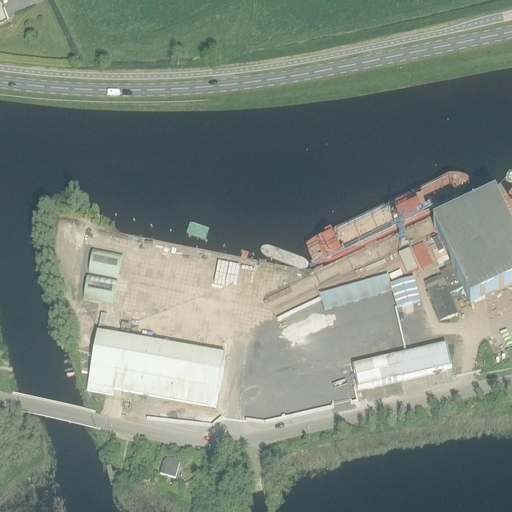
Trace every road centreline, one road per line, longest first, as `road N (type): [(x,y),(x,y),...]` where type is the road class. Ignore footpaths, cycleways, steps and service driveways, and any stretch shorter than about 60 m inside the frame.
road 1 (secondary): [(511,32),(197,89),(0,82)]
road 2 (unclassified): [(97,419),(194,442),(230,442),(511,380)]
